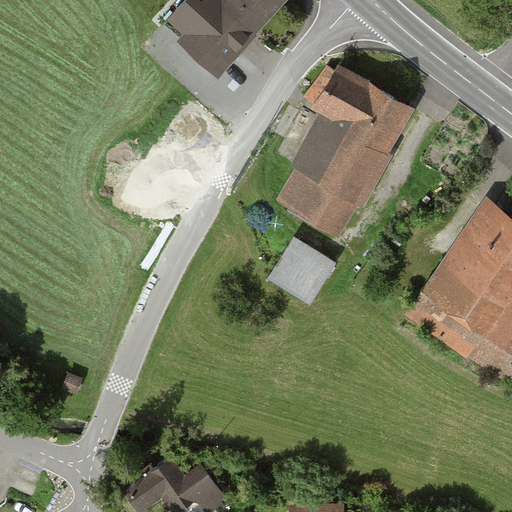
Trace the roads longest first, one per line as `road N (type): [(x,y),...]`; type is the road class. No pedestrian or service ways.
road 1 (residential): [(90,466),(150,311),(195,229),(291,73),(356,0)]
road 2 (secondary): [(482,92),(371,0)]
